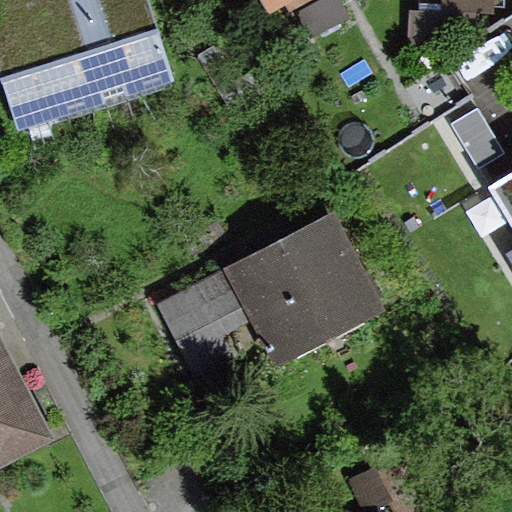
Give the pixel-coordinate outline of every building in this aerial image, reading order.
[(135,70),(159,62),(139,0),(54,0),(0,17),(0,40),(21,106),(83,86),(88,101),(140,85),(135,70)] [(312,34),(346,14),(337,0),(313,0),(297,9),(312,34)] [(476,103),(449,120),(477,168),(505,151),(476,103)] [(511,169),(486,185),(511,227),(511,169)] [(238,268),(163,307),(184,348),(257,311),(279,354),(373,305),(330,224),(239,271),(238,268)] [(0,458),(44,434),(0,351),(0,458)] [(419,447),(374,470),(395,511),(396,511),(441,489),(419,447)]
